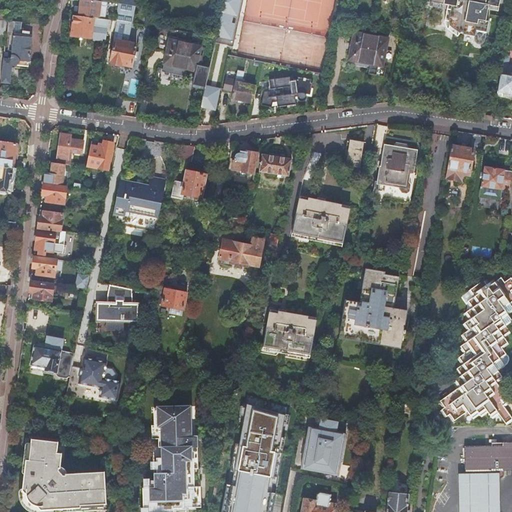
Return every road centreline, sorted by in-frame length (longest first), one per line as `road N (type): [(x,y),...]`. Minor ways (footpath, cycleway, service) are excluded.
road 1 (residential): [(511,129),(393,112),(205,138),(41,113)]
road 2 (residential): [(0,444),(41,113)]
